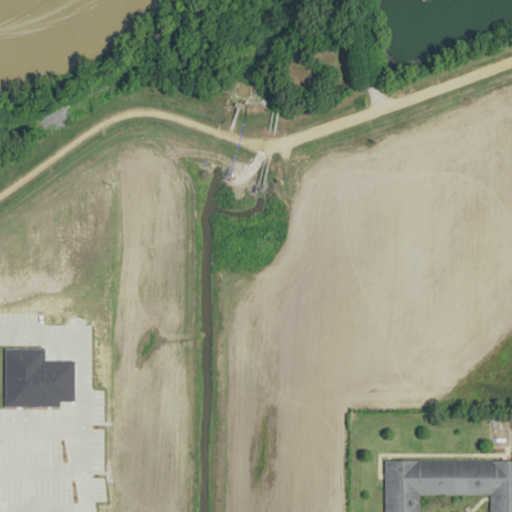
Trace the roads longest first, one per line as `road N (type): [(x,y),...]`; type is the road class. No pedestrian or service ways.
road 1 (residential): [(0,194),(106,116),(140,110),(240,137),(308,133)]
road 2 (residential): [(308,133),(511,58)]
